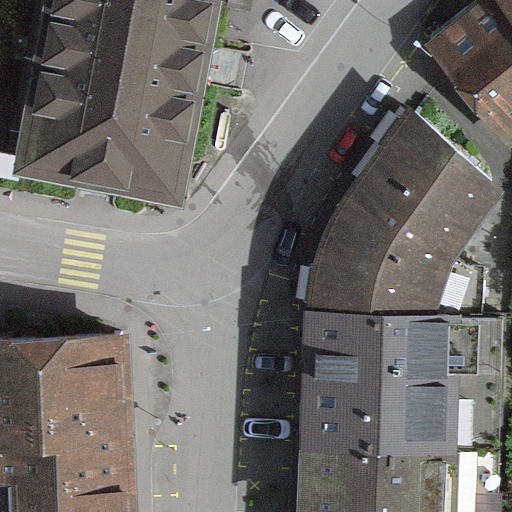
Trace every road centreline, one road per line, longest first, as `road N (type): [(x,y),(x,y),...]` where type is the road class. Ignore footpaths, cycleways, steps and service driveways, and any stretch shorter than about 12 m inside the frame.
road 1 (residential): [(408,0),(213,284)]
road 2 (residential): [(213,284),(206,511)]
road 3 (residential): [(213,284),(0,247)]
